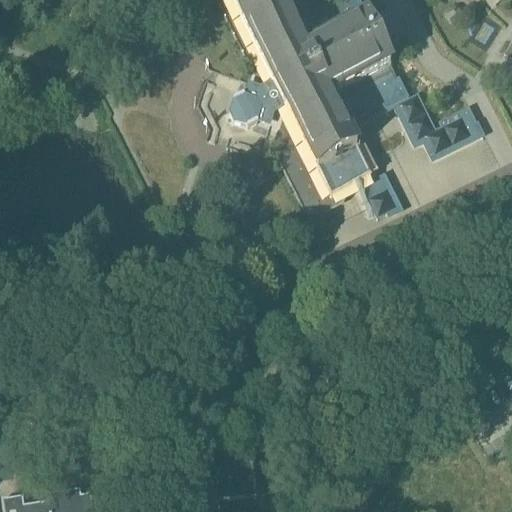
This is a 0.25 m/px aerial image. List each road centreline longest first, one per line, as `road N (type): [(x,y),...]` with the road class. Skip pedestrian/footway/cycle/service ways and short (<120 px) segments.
road 1 (unclassified): [(213,413),(374,332),(505,350)]
road 2 (unclassified): [(276,284),(185,112),(187,57),(168,0)]
road 3 (unclassified): [(276,284),(511,181)]
road 4 (unclassified): [(0,445),(213,413)]
road 5 (unclassified): [(511,166),(466,84),(431,59),(403,0)]
road 6 (unclassified): [(213,413),(276,284)]
